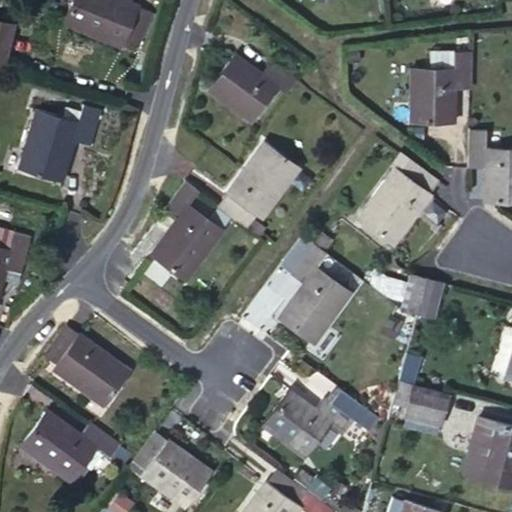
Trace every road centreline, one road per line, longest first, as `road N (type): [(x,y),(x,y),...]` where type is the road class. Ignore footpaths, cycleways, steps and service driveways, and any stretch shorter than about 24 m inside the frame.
road 1 (unclassified): [(191,0),(143,176),(118,227),(76,274)]
road 2 (residential): [(76,274),(218,380)]
